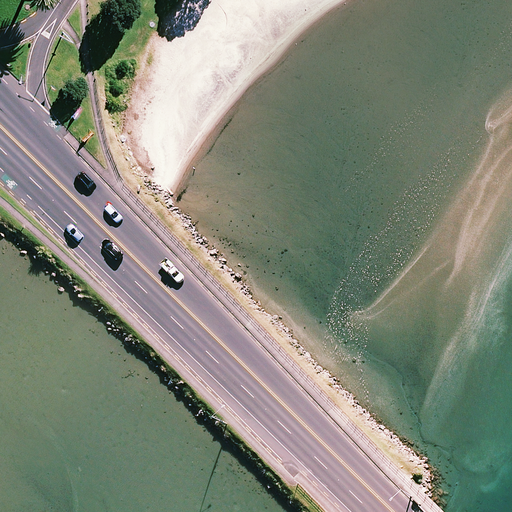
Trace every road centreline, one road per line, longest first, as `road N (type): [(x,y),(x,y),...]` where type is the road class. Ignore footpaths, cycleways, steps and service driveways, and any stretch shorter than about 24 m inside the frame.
road 1 (secondary): [(383,511),(35,160)]
road 2 (residential): [(43,25),(35,160)]
